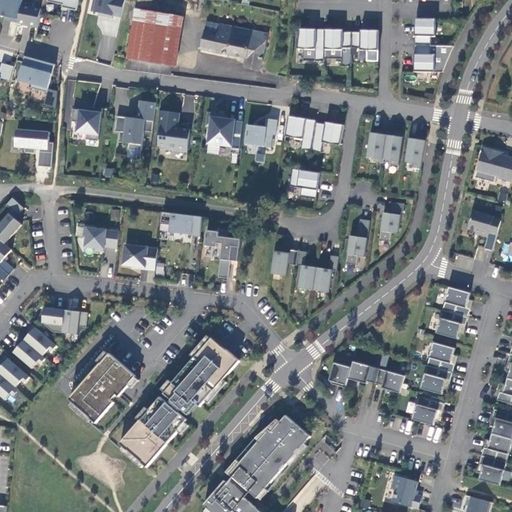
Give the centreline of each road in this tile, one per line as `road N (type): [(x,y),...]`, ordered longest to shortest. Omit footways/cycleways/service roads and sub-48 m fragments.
road 1 (residential): [(358,101),(121,75),(0,41)]
road 2 (residential): [(0,320),(36,281),(224,301),(254,321),(292,367)]
road 3 (residential): [(452,453),(501,286),(424,260)]
road 4 (tertiary): [(292,367),(161,511)]
road 5 (residential): [(292,367),(340,420),(452,453)]
road 6 (residential): [(358,101),(333,217),(279,217)]
road 7 (tertiary): [(424,260),(292,367)]
road 8 (tertiary): [(459,120),(437,234),(424,260)]
road 9 (tertiary): [(511,9),(476,63),(459,120)]
